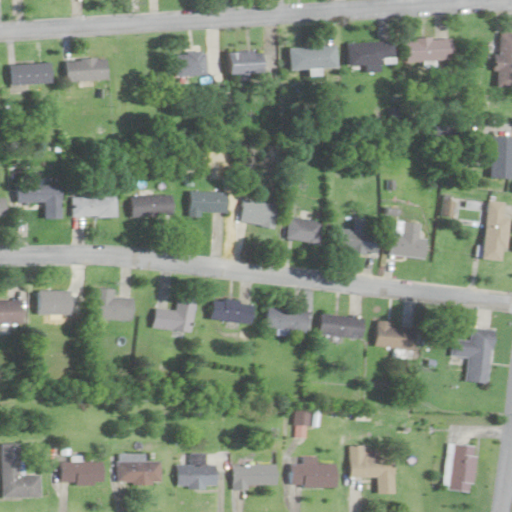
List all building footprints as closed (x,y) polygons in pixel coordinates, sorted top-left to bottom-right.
[(511,87),(511,33),(493,32),(489,86),(511,87)] [(447,61),(447,38),(401,38),(401,61),(447,61)] [(377,73),(376,63),(383,63),(383,60),(389,59),(388,41),(341,43),(342,66),(360,65),(361,73),(377,73)] [(283,70),(330,68),(329,46),(282,47),(283,70)] [(257,73),(257,51),(223,52),(223,74),(257,73)] [(200,75),(200,52),(170,52),(170,75),(200,75)] [(101,80),(100,59),(60,60),(60,81),(101,80)] [(5,64),(5,84),(46,84),(46,64),(5,64)] [(483,177),(505,179),(509,137),(487,135),(483,177)] [(53,184),(41,185),(41,180),(10,181),(11,202),(38,202),(38,218),(54,218),(53,184)] [(194,213),(222,213),(222,192),(183,192),(183,216),(194,216),(194,213)] [(166,216),(166,196),(125,196),(125,216),(166,216)] [(109,218),(109,197),(67,197),(67,218),(109,218)] [(269,228),(272,206),(238,200),(234,222),(269,228)] [(498,261),(502,217),(497,217),(499,202),(482,200),(476,259),(498,261)] [(314,245),(318,222),(285,216),(281,239),(314,245)] [(373,253),(375,223),(350,221),(349,230),(335,229),(334,251),(373,253)] [(420,259),(422,239),(415,238),(417,225),(387,222),(384,254),(420,259)] [(129,298),(110,297),(110,289),(92,288),(90,319),(128,321),(129,298)] [(33,315),(64,315),(64,291),(33,291),(33,315)] [(150,328),(189,331),(191,298),(173,296),(172,310),(151,308),(150,328)] [(247,323),(248,302),(208,299),(207,320),(247,323)] [(0,323),(19,324),(19,301),(0,300),(0,323)] [(301,331),(303,311),(262,307),(260,328),(301,331)] [(314,334),(356,339),(358,318),(316,313),(314,334)] [(386,327),(387,321),(373,320),(371,346),(408,350),(410,329),(386,327)] [(463,381),(485,383),(490,330),(469,328),(467,341),(450,339),(449,355),(465,357),(463,381)] [(0,497),(35,498),(35,475),(14,475),(14,443),(0,443),(0,497)] [(465,493),(472,447),(444,443),(437,488),(465,493)] [(371,478),(371,494),(388,494),(388,451),(360,452),(360,446),(345,446),(345,478),(371,478)] [(172,465),(172,489),(211,488),(211,464),(203,464),(203,453),(187,453),(187,465),(172,465)] [(330,487),(330,464),(312,464),(312,457),(300,457),(300,464),(286,464),(286,487),(330,487)] [(156,461),(112,461),(112,484),(156,484),(156,461)] [(97,462),(54,462),(54,484),(97,485),(97,462)] [(227,489),(270,489),(270,465),(227,465),(227,489)]
